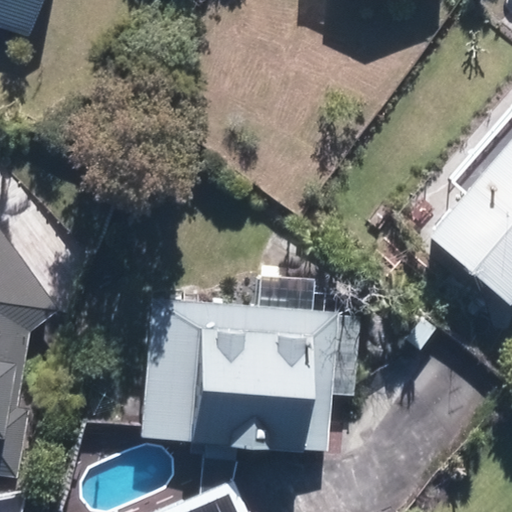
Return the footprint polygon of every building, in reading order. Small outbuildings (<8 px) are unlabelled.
[(0,0),(0,20),(32,31),(43,0),(0,0)] [(511,134),(433,229),(511,293),(511,134)] [(0,223),(0,472),(19,476),(36,377),(26,375),(35,327),(61,308),(43,283),(43,280),(40,280),(0,223)] [(341,307),(156,295),(147,431),(332,443),(341,307)] [(252,511),(237,476),(151,511),(252,511)]
